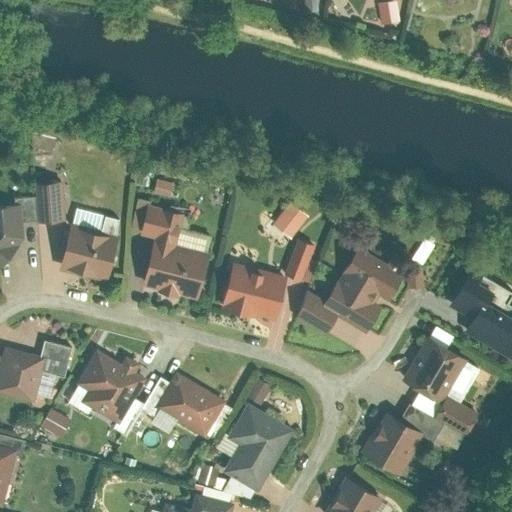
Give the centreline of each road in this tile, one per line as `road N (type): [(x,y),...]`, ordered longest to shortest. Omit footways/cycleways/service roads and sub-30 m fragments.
road 1 (residential): [(347,385),(82,304),(32,299),(0,311)]
road 2 (residential): [(271,511),(347,385)]
